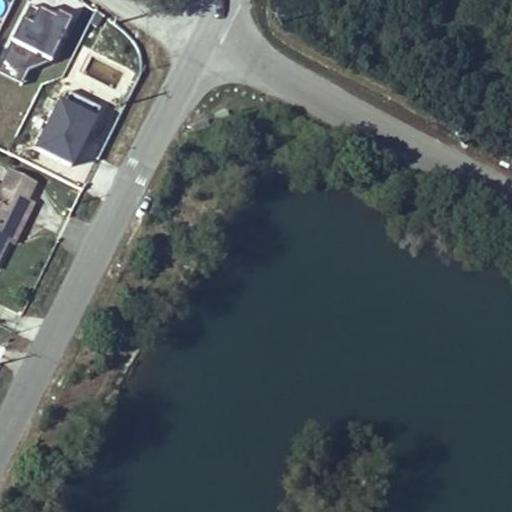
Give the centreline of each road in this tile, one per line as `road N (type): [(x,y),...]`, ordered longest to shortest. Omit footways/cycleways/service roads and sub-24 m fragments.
road 1 (unclassified): [(0,448),(182,91)]
road 2 (residential): [(208,43),(511,202)]
